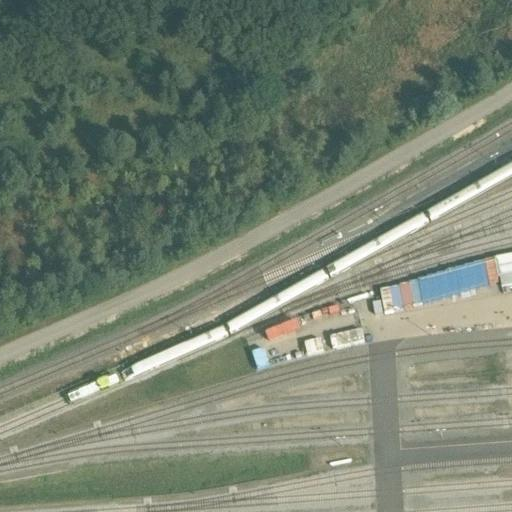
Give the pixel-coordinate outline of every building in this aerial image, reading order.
[(511,259),(381,287),(386,311),(503,287),(503,289),(511,286),(511,259)] [(330,313),(331,319),(340,316),(338,310),(330,313)] [(267,338),(269,344),(299,332),(297,326),(267,338)] [(331,341),(334,353),(364,346),(361,333),(331,341)] [(305,346),(308,359),(324,355),(321,343),(305,346)] [(253,357),(259,373),(270,369),(264,353),(253,357)]
